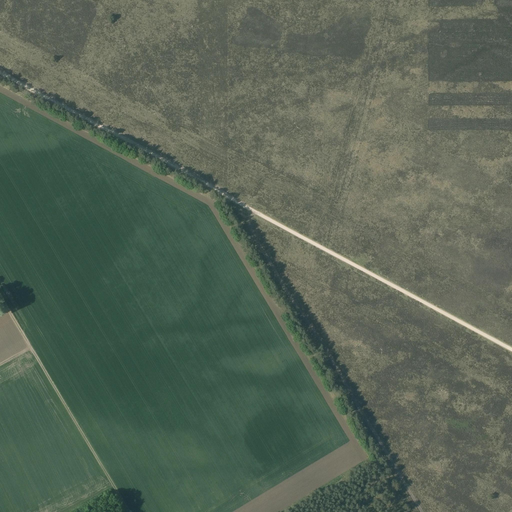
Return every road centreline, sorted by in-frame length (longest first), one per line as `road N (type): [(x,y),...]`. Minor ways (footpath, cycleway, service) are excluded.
road 1 (track): [(511,349),(0,72)]
road 2 (track): [(250,208),(254,236),(421,511)]
road 3 (track): [(0,297),(128,511)]
